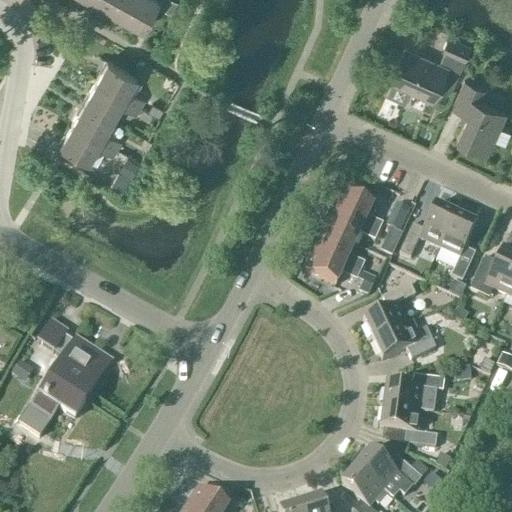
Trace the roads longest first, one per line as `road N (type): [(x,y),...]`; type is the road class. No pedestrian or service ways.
road 1 (residential): [(157,436),(234,471),(270,476),(305,465),(341,426),(348,375),(335,343),(311,318),(247,280)]
road 2 (residential): [(208,349),(0,238)]
road 3 (residential): [(511,207),(322,123)]
road 4 (residential): [(247,280),(322,123)]
road 5 (residential): [(0,150),(16,30),(0,21)]
road 6 (residential): [(322,123),(378,0)]
